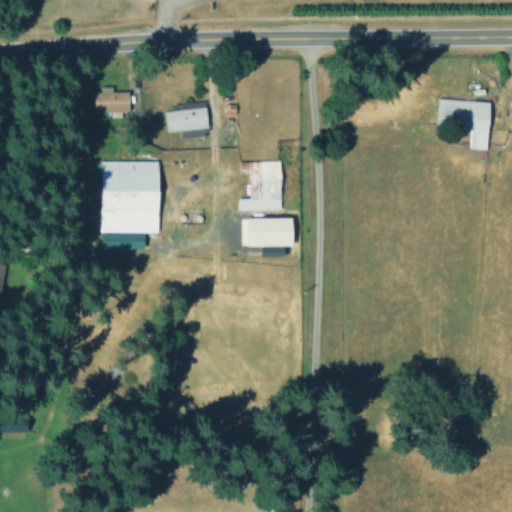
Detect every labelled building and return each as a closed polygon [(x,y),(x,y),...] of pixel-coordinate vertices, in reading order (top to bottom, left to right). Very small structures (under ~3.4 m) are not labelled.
[(112,92),(112,86),(94,87),(94,112),(129,111),(128,91),(112,92)] [(489,102),(434,98),(433,122),(468,125),(467,148),(486,149),(489,102)] [(207,128),(205,106),(202,107),(202,102),(189,102),(190,109),(163,110),(164,131),(207,128)] [(158,161),(100,160),(99,233),(100,233),(100,250),(142,251),(142,232),(156,232),(158,161)] [(280,209),(278,160),(237,161),(238,171),(247,171),(248,198),(236,198),(236,210),(280,209)] [(293,246),(291,216),(237,218),(238,247),(270,245),(270,247),(293,246)]
